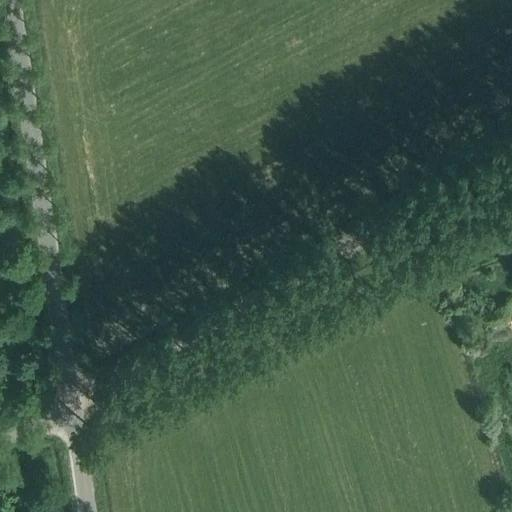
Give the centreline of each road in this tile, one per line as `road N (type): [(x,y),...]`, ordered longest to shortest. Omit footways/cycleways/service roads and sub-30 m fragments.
road 1 (track): [(511,124),(67,389)]
road 2 (unclassified): [(67,389),(5,0)]
road 3 (unclassified): [(85,511),(67,389)]
